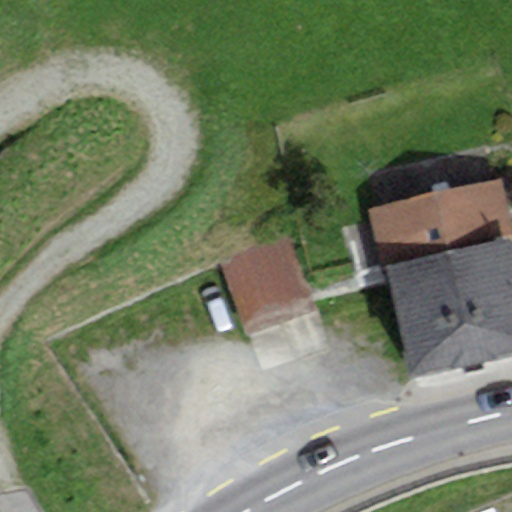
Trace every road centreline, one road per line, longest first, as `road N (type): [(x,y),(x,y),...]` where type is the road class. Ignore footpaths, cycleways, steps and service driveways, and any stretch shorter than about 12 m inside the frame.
road 1 (track): [(0,117),(75,72),(141,86),(176,148),(134,203),(45,262),(0,322)]
road 2 (primary): [(247,511),(406,439),(511,410)]
